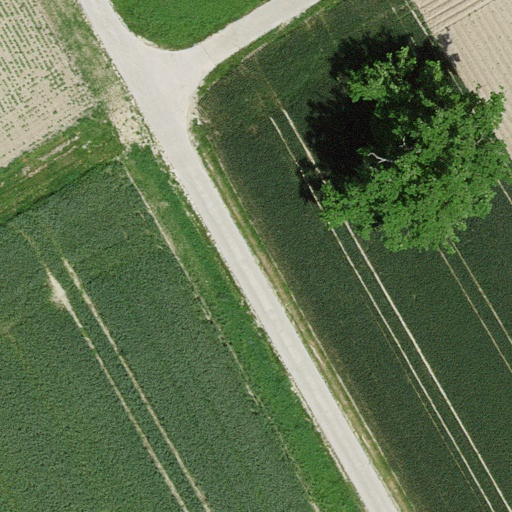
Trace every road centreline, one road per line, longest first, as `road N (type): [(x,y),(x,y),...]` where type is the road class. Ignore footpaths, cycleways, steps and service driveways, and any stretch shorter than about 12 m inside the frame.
road 1 (track): [(380,511),(89,0)]
road 2 (track): [(300,0),(143,96)]
